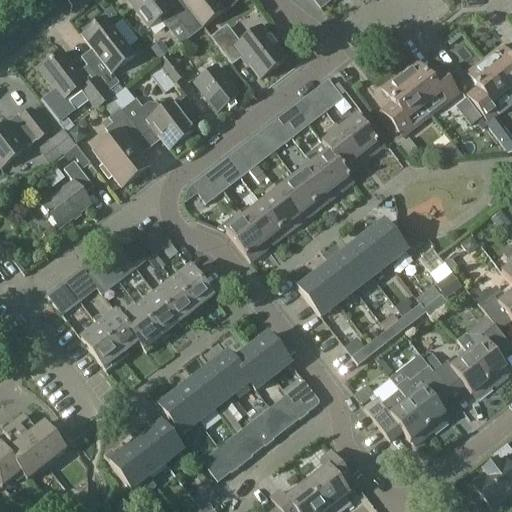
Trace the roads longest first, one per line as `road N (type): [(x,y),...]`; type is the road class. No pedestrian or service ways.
road 1 (residential): [(99,417),(14,302),(170,187)]
road 2 (residential): [(327,65),(170,187)]
road 3 (residential): [(255,300),(377,197)]
road 4 (residential): [(129,395),(255,300)]
road 5 (residential): [(170,187),(182,236),(209,244),(255,300)]
road 6 (residential): [(327,65),(397,1),(449,1)]
road 7 (residential): [(255,300),(335,400),(340,418)]
road 8 (residential): [(340,418),(345,450),(381,495),(411,499),(433,487)]
road 9 (residential): [(230,502),(340,418)]
